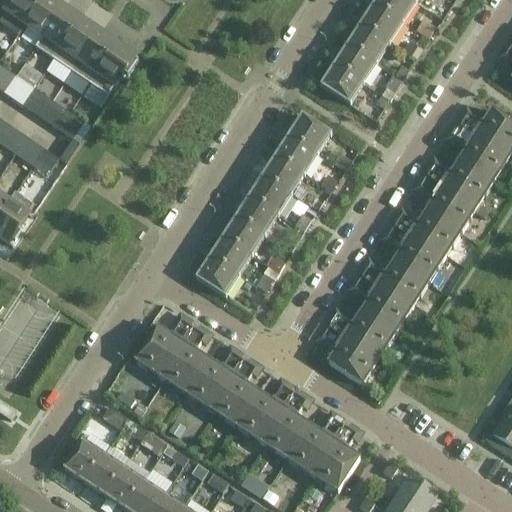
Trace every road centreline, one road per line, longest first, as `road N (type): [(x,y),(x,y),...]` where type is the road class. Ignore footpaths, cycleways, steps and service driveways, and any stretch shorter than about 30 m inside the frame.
road 1 (residential): [(279,363),(511,4)]
road 2 (residential): [(150,278),(330,0)]
road 3 (residential): [(12,492),(150,278)]
road 4 (residential): [(279,363),(150,278)]
road 5 (residential): [(394,438),(279,363)]
